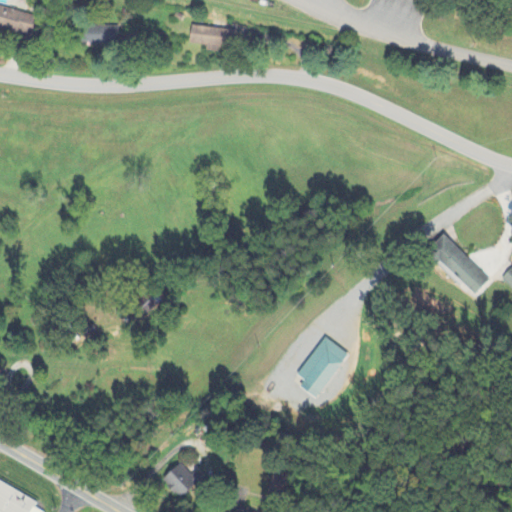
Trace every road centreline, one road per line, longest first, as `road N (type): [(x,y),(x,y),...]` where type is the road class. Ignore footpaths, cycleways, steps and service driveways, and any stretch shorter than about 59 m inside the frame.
road 1 (residential): [(511,165),(304,79),(97,86),(0,74)]
road 2 (primary): [(117,511),(0,441)]
